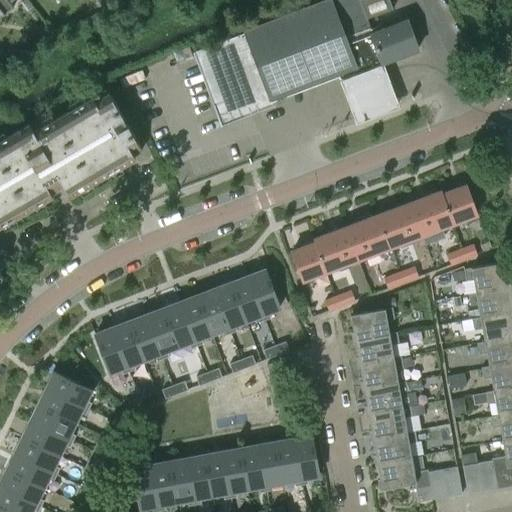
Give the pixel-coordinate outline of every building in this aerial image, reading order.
[(0,0),(0,16),(13,6),(9,2),(11,0),(0,0)] [(244,33),(194,52),(199,64),(200,63),(222,122),(269,104),(269,106),(272,104),(270,99),(338,74),(339,79),(352,74),(383,62),(417,50),(406,20),(371,33),(366,19),(359,0),(325,0),(244,31),(244,33)] [(159,60),(116,78),(120,88),(164,70),(159,60)] [(382,74),(341,88),(355,127),(396,112),(382,74)] [(0,226),(52,196),(50,193),(63,185),(69,196),(129,162),(127,158),(141,150),(127,125),(126,125),(122,118),(122,117),(108,92),(94,100),(92,97),(20,140),(15,132),(0,140),(0,226)] [(465,184),(442,193),(441,193),(453,222),(476,213),(465,184)] [(441,190),(409,202),(421,234),(453,222),(441,193),(442,193),(441,190)] [(409,202),(377,214),(389,246),(421,234),(409,202)] [(389,246),(377,214),(345,226),(357,259),(389,246)] [(357,259),(345,226),(313,238),(315,241),(326,271),(357,259)] [(326,271),(315,241),(291,250),(302,279),(326,271)] [(473,243),(464,247),(469,257),(477,254),(473,243)] [(464,247),(456,250),(460,261),(469,257),(464,247)] [(456,250),(448,253),(452,264),(460,261),(456,250)] [(504,262),(471,267),(464,269),(465,279),(473,278),(475,292),(476,293),(509,287),(504,262)] [(415,266),(408,269),(411,279),(419,276),(415,266)] [(408,269),(400,272),(404,282),(411,279),(408,269)] [(247,277),(264,321),(270,318),(268,312),(279,308),(265,270),(247,277)] [(400,272),(392,275),(396,285),(404,282),(400,272)] [(462,272),(452,274),(454,283),(464,282),(462,272)] [(392,275),(385,278),(388,288),(396,285),(392,275)] [(256,317),(258,323),(264,321),(247,277),(230,283),(244,321),(256,317)] [(244,321),(230,283),(214,289),(230,334),(237,331),(234,325),(244,321)] [(476,293),(475,292),(468,293),(469,304),(477,303),(480,316),(480,317),(511,311),(511,303),(509,287),(476,293)] [(230,334),(214,289),(196,296),(211,334),(222,330),(224,336),(230,334)] [(351,290),(343,293),(347,304),(355,301),(351,290)] [(343,293),(334,297),(338,307),(347,304),(343,293)] [(196,296),(180,302),(196,347),(202,344),(200,338),(211,334),(196,296)] [(334,297),(325,300),(329,310),(336,308),(338,307),(334,297)] [(459,297),(452,298),(454,307),(461,305),(459,297)] [(381,300),(382,309),(383,309),(396,307),(395,298),(381,300)] [(196,347),(180,302),(163,309),(177,347),(188,342),(190,349),(196,347)] [(391,308),(383,309),(350,315),(354,341),(388,335),(388,334),(385,320),(393,319),(391,308)] [(163,309),(146,315),(163,359),(169,357),(166,351),(177,347),(163,309)] [(511,311),(480,317),(480,316),(472,318),(472,319),(474,329),(482,327),(484,342),(511,336),(511,311)] [(146,315),(129,322),(143,359),(154,355),(157,362),(163,359),(146,315)] [(129,322),(112,328),(129,372),(135,370),(133,364),(143,359),(129,322)] [(129,372),(112,328),(94,335),(109,373),(121,368),(123,374),(129,372)] [(395,333),(388,334),(388,335),(354,341),(359,365),(392,359),(390,345),(397,344),(395,333)] [(511,336),(484,342),(489,366),(489,367),(511,362),(511,336)] [(274,346),(277,355),(288,351),(285,342),(274,346)] [(277,355),(274,346),(262,350),(266,359),(277,355)] [(476,347),(469,348),(470,355),(477,354),(476,347)] [(251,356),(240,360),(243,369),(254,365),(251,356)] [(278,361),(283,373),(294,369),(289,356),(278,361)] [(400,357),(392,359),(359,365),(363,390),(396,383),(394,369),(407,367),(405,358),(400,358),(400,357)] [(243,369),(240,360),(229,364),(232,373),(243,369)] [(283,373),(278,361),(266,365),(271,378),(283,373)] [(511,362),(489,367),(489,366),(481,367),(483,378),(490,377),(493,391),(511,387),(511,362)] [(217,368),(206,373),(210,382),(221,377),(217,368)] [(54,372),(46,388),(88,409),(91,403),(85,401),(90,390),(54,372)] [(210,382),(206,373),(195,377),(198,386),(210,382)] [(450,387),(465,385),(463,374),(448,377),(450,387)] [(172,386),(176,394),(187,390),(183,381),(172,386)] [(404,382),(396,383),(363,390),(367,414),(401,408),(398,394),(406,392),(406,391),(415,390),(413,382),(404,383),(404,382)] [(176,394),(172,386),(161,390),(164,398),(176,394)] [(511,387),(493,391),(485,392),(486,396),(487,402),(495,401),(497,414),(497,415),(511,412),(511,387)] [(88,409),(46,388),(38,405),(74,422),(79,412),(85,415),(88,409)] [(150,393),(139,397),(142,406),(153,402),(150,393)] [(486,396),(472,398),(474,408),(487,406),(487,402),(486,396)] [(142,406),(139,397),(128,402),(131,410),(142,406)] [(451,400),(454,415),(461,413),(459,399),(451,400)] [(74,422),(38,405),(30,421),(72,442),(75,436),(69,433),(74,422)] [(409,406),(401,408),(367,414),(372,439),(405,433),(405,432),(403,418),(410,417),(410,415),(422,413),(421,405),(409,406)] [(118,411),(113,421),(121,425),(126,415),(118,411)] [(511,412),(497,415),(497,414),(489,416),(491,426),(499,425),(502,440),(511,438),(511,412)] [(72,442),(30,421),(22,437),(58,455),(63,445),(69,448),(72,442)] [(121,425),(113,421),(108,432),(116,436),(121,425)] [(413,431),(405,432),(405,433),(372,439),(376,463),(410,457),(407,443),(415,442),(413,431)] [(99,435),(91,451),(105,458),(113,442),(99,435)] [(310,435),(292,439),(300,485),(307,484),(306,478),(318,476),(310,435)] [(58,455),(22,437),(14,454),(56,474),(59,469),(53,466),(58,455)] [(490,460),(476,462),(461,465),(466,493),(511,484),(511,438),(502,440),(504,455),(490,457),(490,460)] [(300,485),(292,439),(274,442),(282,482),(293,480),(294,486),(300,485)] [(282,482),(274,442),(257,445),(265,492),(271,491),(270,484),(282,482)] [(265,492),(257,445),(239,448),(246,489),(258,487),(259,493),(265,492)] [(246,489),(239,448),(221,452),(230,498),(236,497),(235,491),(246,489)] [(105,458),(91,451),(83,467),(97,474),(105,458)] [(230,498),(221,452),(203,455),(211,495),(222,493),(224,500),(230,498)] [(461,465),(476,462),(474,452),(460,455),(461,465)] [(14,454),(6,470),(42,488),(48,477),(53,480),(56,474),(14,454)] [(211,495),(203,455),(185,458),(194,505),(200,504),(199,497),(211,495)] [(412,472),(410,457),(376,463),(381,488),(413,482),(414,489),(428,486),(430,499),(461,494),(456,466),(426,471),(426,470),(412,472)] [(185,458),(167,462),(175,502),(186,500),(187,506),(194,505),(185,458)] [(175,502),(167,462),(149,465),(158,511),(164,510),(163,504),(175,502)] [(155,511),(158,511),(149,465),(132,468),(139,508),(151,506),(151,511),(155,511)] [(6,470),(0,481),(0,487),(40,507),(43,501),(37,499),(42,488),(6,470)] [(81,486),(90,491),(95,479),(86,475),(81,486)] [(90,491),(81,486),(76,497),(84,501),(90,491)] [(37,511),(40,507),(0,487),(0,508),(8,511),(30,511),(31,510),(34,511),(37,511)]
